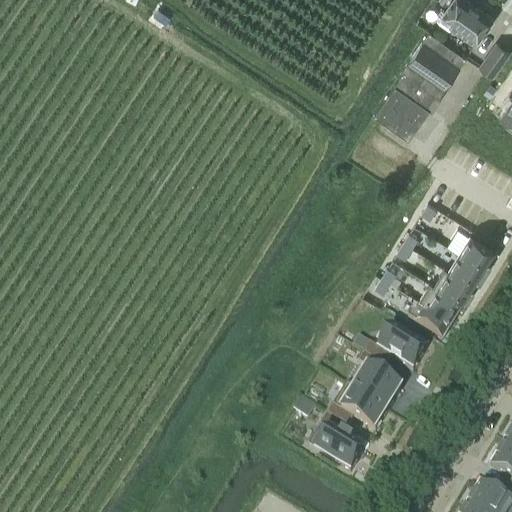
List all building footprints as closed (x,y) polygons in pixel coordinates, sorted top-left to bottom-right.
[(494,22),(464,0),(454,0),(445,13),(442,11),(438,16),(437,18),(438,22),(439,24),(451,33),(453,29),(477,46),(494,22)] [(467,60),(430,33),(402,71),(405,73),(374,116),(409,140),(430,110),(429,109),(438,96),(440,98),(467,60)] [(511,51),(498,42),(480,67),(493,77),(511,51)] [(421,215),(429,220),(436,210),(427,204),(421,215)] [(402,244),(411,249),(417,239),(409,234),(402,244)] [(458,254),(485,270),(496,252),(469,235),(458,254)] [(411,249),(402,244),(396,254),(404,259),(411,249)] [(447,271),(475,288),(485,270),(458,254),(447,271)] [(381,279),(389,284),(395,274),(387,268),(381,279)] [(464,305),(475,288),(447,271),(437,289),(464,305)] [(389,284),(381,279),(374,289),(383,294),(389,284)] [(454,323),(464,305),(437,289),(426,306),(454,323)] [(426,306),(415,324),(443,341),(454,323),(426,306)] [(413,372),(427,350),(392,330),(379,351),(370,346),(364,355),(386,369),(392,359),(413,372)] [(355,392),(389,412),(402,391),(380,378),(386,369),(364,355),(358,365),(367,371),(355,392)] [(355,392),(342,413),(333,407),(327,417),(349,430),(355,421),(376,434),(389,412),(355,392)] [(349,430),(327,417),(321,426),(330,432),(317,454),(351,475),(365,452),(343,439),(349,430)] [(511,452),(504,448),(491,469),(511,481),(511,483),(507,491),(511,494),(511,452)] [(480,488),(467,509),(472,511),(511,511),(511,494),(507,491),(502,501),(480,488)]
